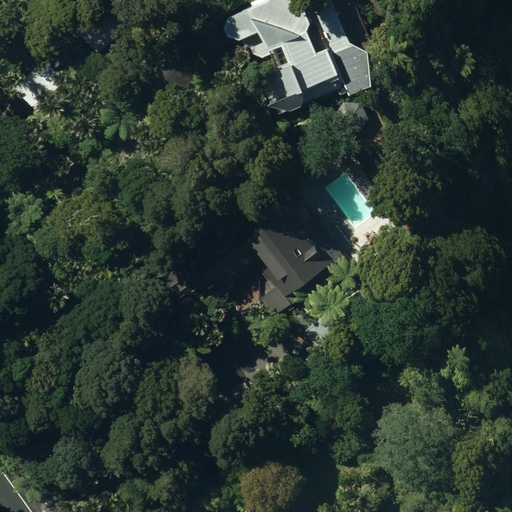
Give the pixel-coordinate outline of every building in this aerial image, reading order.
[(123,0),(88,27),(102,46),(161,0),(123,0)] [(279,95),(299,103),(346,84),(348,68),(340,48),(355,41),(339,0),(255,0),(240,7),(235,17),(238,27),(248,31),(251,42),(259,49),(268,52),(279,48),(285,63),(273,68),(277,79),(274,86),(279,95)] [(148,72),(172,97),(198,72),(174,48),(148,72)] [(260,299),(273,317),(346,266),(292,189),(249,219),(244,212),(176,260),(203,298),(263,256),(283,284),(260,299)] [(307,329),(319,345),(388,295),(375,278),(307,329)] [(351,352),(360,364),(392,339),(383,328),(351,352)]
